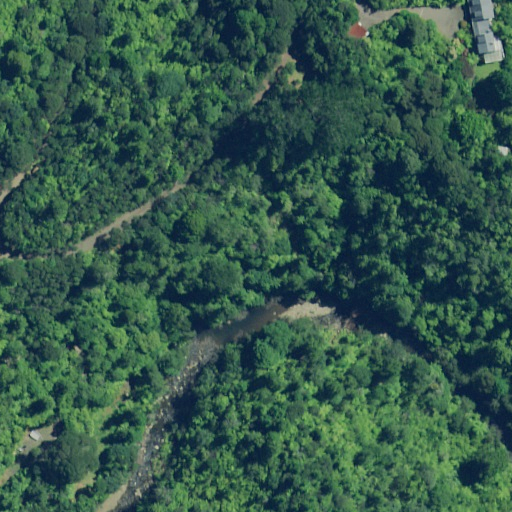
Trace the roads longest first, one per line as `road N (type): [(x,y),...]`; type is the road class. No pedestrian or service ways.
road 1 (unclassified): [(304,0),(237,129),(174,187),(66,246),(0,251)]
road 2 (unclassified): [(0,207),(76,83),(104,0)]
